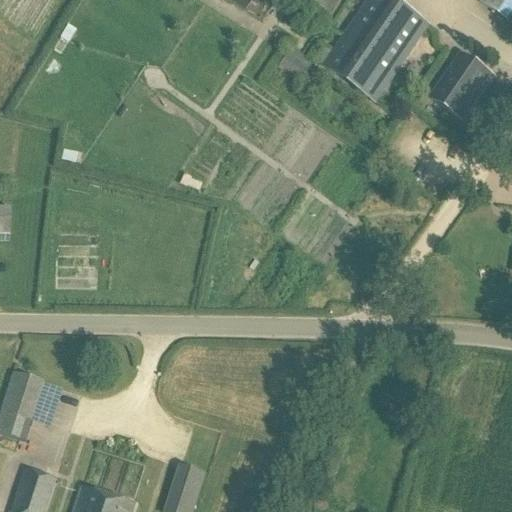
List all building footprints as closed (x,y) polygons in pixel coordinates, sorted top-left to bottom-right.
[(387,0),(374,0),(327,71),(373,103),(426,26),(387,0)] [(511,0),(482,0),(480,3),(508,23),(511,16),(511,0)] [(71,16),(65,31),(77,35),(82,20),(71,16)] [(295,46),(288,56),(304,67),(311,57),(295,46)] [(494,79),(460,56),(430,100),(464,123),(494,79)] [(85,154),(86,143),(67,141),(66,152),(85,154)] [(0,208),(0,236),(10,237),(10,209),(0,208)] [(13,376),(0,417),(28,426),(41,385),(13,376)] [(167,511),(196,511),(207,479),(180,471),(167,511)] [(24,472),(19,489),(11,511),(45,511),(53,489),(55,482),(24,472)] [(74,511),(130,511),(132,507),(82,491),(74,511)]
